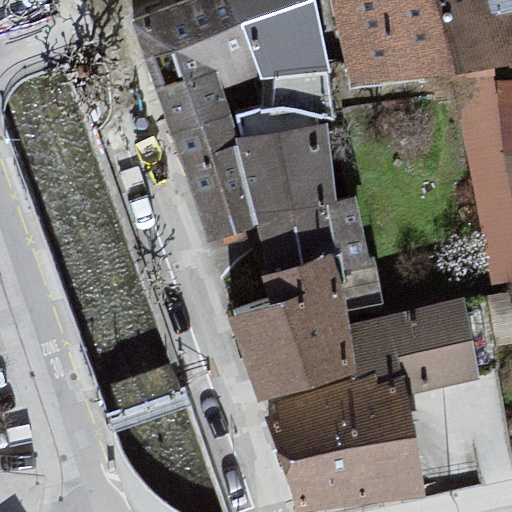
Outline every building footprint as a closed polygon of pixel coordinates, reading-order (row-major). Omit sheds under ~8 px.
[(171,0),(128,14),(162,118),(201,239),(255,220),(232,131),(223,99),(217,81),(259,70),(325,63),(313,0),(171,0)] [(511,0),(325,0),(343,59),(349,83),(444,69),(454,67),(490,60),(511,55),(511,0)] [(490,60),(454,67),(491,285),(511,280),(511,191),(511,189),(511,188),(511,77),(495,80),(490,60)] [(325,63),(259,70),(256,105),(277,101),(330,115),(325,63)] [(324,118),(232,131),(255,220),(265,264),(329,248),(335,272),(366,258),(352,192),(332,197),(324,118)] [(257,392),(271,388),(352,365),(348,339),(335,272),(329,248),(265,264),(269,292),(231,308),(257,392)] [(352,365),(271,388),(284,427),(271,430),(297,510),(420,490),(404,390),(477,373),(462,294),(352,319),(356,339),(348,339),(352,365)]
